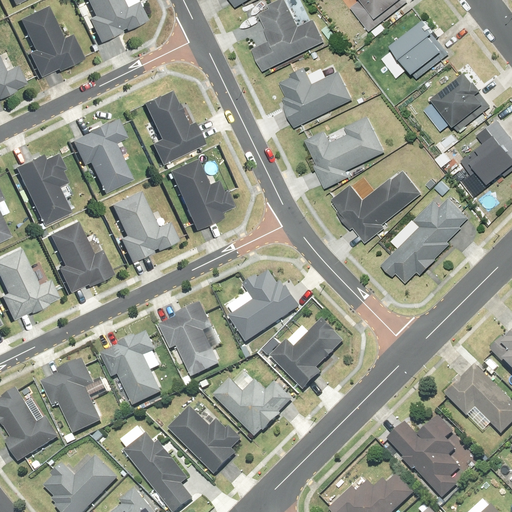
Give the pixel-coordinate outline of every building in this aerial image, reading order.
[(84,0),(92,15),(86,18),(97,42),(119,31),(119,30),(122,28),(123,30),(144,20),(134,0),(84,0)] [(268,8),(258,13),(265,28),(263,28),(268,40),(251,48),(262,71),(324,41),(313,18),(297,26),(285,0),(275,0),(267,4),(268,8)] [(358,0),(350,7),(369,31),(407,0),(406,0),(358,0)] [(44,5),(16,19),(31,49),(25,52),(37,77),(55,69),(55,71),(81,58),(69,34),(61,38),(44,5)] [(422,19),(389,44),(411,73),(412,72),(416,78),(449,53),(422,19)] [(0,65),(0,96),(13,91),(12,89),(23,84),(14,65),(3,71),(0,65)] [(291,76),(279,82),(286,96),(282,98),(285,104),(283,105),(294,127),(352,99),(338,71),(325,77),(321,68),(307,74),(304,66),(289,73),(291,76)] [(464,71),(430,97),(452,125),(453,125),(458,131),(490,105),(478,90),(480,89),(473,80),(472,81),(464,71)] [(174,90),(145,104),(163,140),(154,144),(164,166),(207,145),(196,122),(191,125),(174,90)] [(324,130),(304,139),(316,164),(313,165),(324,188),(349,176),(346,170),(385,151),(367,115),(344,126),(347,133),(330,142),(324,130)] [(91,133),(74,141),(85,165),(91,163),(106,194),(135,180),(117,143),(129,138),(123,125),(120,119),(108,124),(108,123),(91,131),(91,133)] [(511,138),(497,119),(476,134),(482,142),(474,148),(478,153),(469,160),(486,183),(501,172),(504,176),(511,170),(511,138)] [(44,154),(16,168),(19,174),(45,226),(73,213),(61,188),(69,184),(64,172),(67,170),(62,158),(60,153),(47,160),(44,154)] [(194,158),(166,171),(193,230),(221,217),(219,212),(231,207),(224,190),(221,192),(215,180),(206,184),(194,158)] [(350,184),(331,199),(343,215),(340,217),(350,230),(353,227),(364,242),(384,227),(382,224),(421,193),(403,170),(391,178),(390,177),(362,199),(350,184)] [(441,181),(435,187),(442,195),(449,189),(441,181)] [(0,243),(13,237),(0,210),(0,202),(6,200),(0,187),(0,243)] [(137,190),(108,204),(123,235),(117,238),(128,262),(151,251),(150,250),(153,248),(154,250),(176,240),(167,221),(155,227),(137,190)] [(397,247),(381,264),(392,276),(396,273),(406,283),(417,271),(420,274),(436,259),(434,258),(449,243),(447,241),(461,227),(460,226),(468,217),(448,197),(439,206),(433,200),(413,220),(412,219),(390,240),(397,247)] [(75,221),(46,234),(61,265),(55,268),(66,293),(84,284),(85,286),(111,274),(99,249),(90,254),(75,221)] [(17,248),(0,256),(0,284),(4,293),(0,294),(0,299),(10,320),(27,312),(28,313),(46,304),(45,303),(56,298),(47,279),(35,285),(17,248)] [(232,312),(228,315),(245,341),(299,305),(285,285),(284,286),(280,280),(277,282),(268,270),(257,277),(255,274),(245,281),(241,283),(247,291),(227,305),(232,312)] [(175,316),(158,325),(170,349),(176,347),(191,378),(219,364),(203,331),(212,327),(206,313),(200,302),(174,314),(175,316)] [(286,339),(269,356),(303,390),(320,372),(316,368),(326,358),(326,359),(333,352),(333,351),(343,340),(334,331),(334,330),(322,318),(308,332),(303,326),(288,341),(286,339)] [(511,329),(503,338),(501,335),(489,347),(511,370),(511,329)] [(117,345),(100,353),(111,378),(117,375),(132,406),(161,392),(143,355),(155,350),(146,331),(135,336),(134,335),(117,343),(117,345)] [(58,373),(40,382),(52,406),(58,403),(73,434),(101,421),(85,388),(94,384),(85,365),(82,358),(77,361),(77,360),(56,370),(58,373)] [(457,382),(445,394),(467,416),(475,408),(501,434),(511,422),(511,401),(475,364),(461,377),(458,374),(454,378),(457,382)] [(229,378),(212,395),(255,437),(262,429),(263,431),(280,414),(279,412),(292,399),(275,381),(266,390),(255,380),(243,392),(229,378)] [(18,390),(16,387),(1,397),(1,398),(0,398),(0,422),(3,428),(4,427),(10,437),(5,441),(18,462),(59,437),(46,416),(37,422),(18,390)] [(189,406),(167,428),(214,475),(236,453),(232,449),(242,439),(229,426),(226,428),(217,419),(210,426),(189,406)] [(405,422),(386,439),(403,456),(401,458),(413,470),(414,469),(442,499),(458,484),(451,476),(460,468),(449,455),(455,449),(446,438),(453,432),(438,415),(417,435),(405,422)] [(127,448),(123,451),(171,511),(175,511),(193,498),(181,484),(188,479),(158,441),(155,444),(146,433),(144,435),(138,427),(120,440),(127,448)] [(462,445),(453,453),(461,463),(471,454),(462,445)] [(52,475),(43,485),(54,495),(51,498),(55,503),(54,505),(61,511),(82,511),(118,476),(95,454),(74,475),(61,462),(54,469),(50,473),(52,475)] [(352,487),(328,509),(331,511),(393,511),(414,493),(397,474),(387,483),(383,479),(374,487),(368,480),(356,491),(352,487)] [(112,511),(153,511),(134,488),(118,500),(122,505),(112,511)] [(497,511),(491,504),(489,506),(483,499),(469,511),(497,511)]
